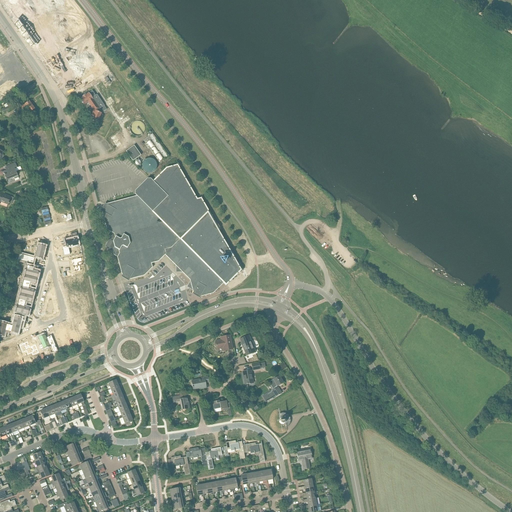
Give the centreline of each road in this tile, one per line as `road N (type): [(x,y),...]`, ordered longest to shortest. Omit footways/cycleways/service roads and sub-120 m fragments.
road 1 (secondary): [(289,284),(213,162),(82,0)]
road 2 (tertiary): [(509,511),(422,432),(325,294)]
road 3 (track): [(350,265),(465,434),(511,466)]
road 4 (residential): [(87,223),(59,109),(0,15)]
road 5 (residential): [(275,335),(326,425),(349,508)]
road 6 (secondary): [(360,511),(313,342)]
road 7 (secondary): [(277,304),(231,301),(141,340)]
road 8 (residential): [(51,261),(63,316),(40,327),(36,318),(46,267)]
road 9 (secondary): [(145,350),(227,307),(275,310)]
road 10 (residential): [(288,495),(268,434),(246,425),(204,431)]
road 11 (secondary): [(0,409),(118,361)]
road 12 (unclassified): [(325,294),(324,268),(300,231),(312,220),(321,223),(338,249)]
road 13 (secondary): [(114,350),(0,398)]
